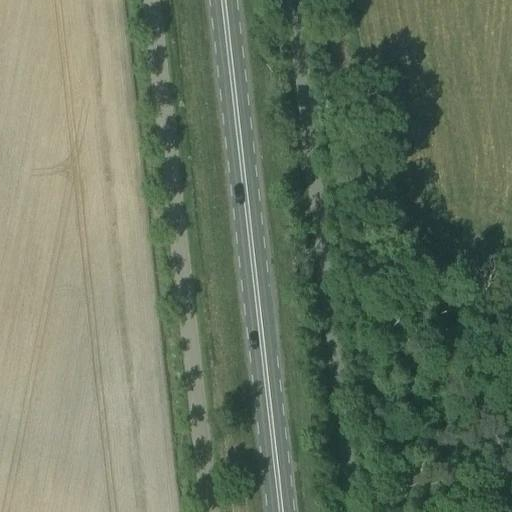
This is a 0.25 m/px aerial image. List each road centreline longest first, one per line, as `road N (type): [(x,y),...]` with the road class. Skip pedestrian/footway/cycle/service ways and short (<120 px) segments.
road 1 (unclassified): [(352,511),(292,0)]
road 2 (unclassified): [(206,511),(147,0)]
road 3 (primary): [(279,511),(222,0)]
